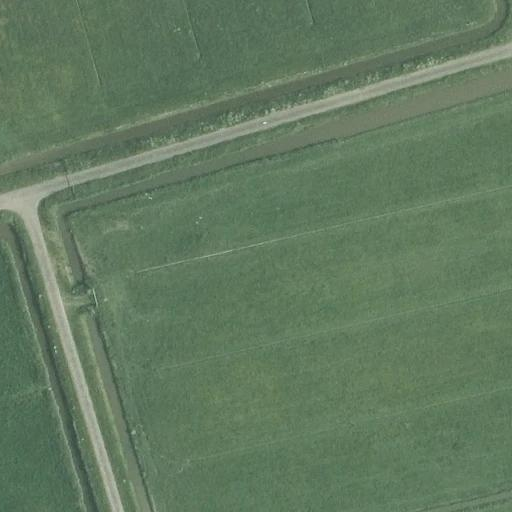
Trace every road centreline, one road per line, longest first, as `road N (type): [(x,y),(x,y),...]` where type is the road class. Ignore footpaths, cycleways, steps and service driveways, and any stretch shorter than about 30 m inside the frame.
road 1 (unclassified): [(17,200),(511,48)]
road 2 (unclassified): [(117,511),(29,214),(17,200)]
